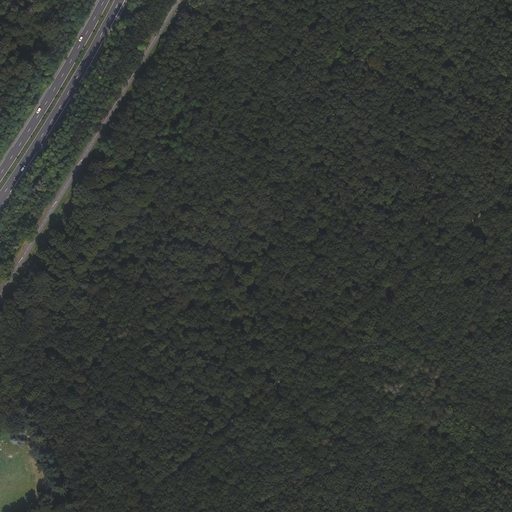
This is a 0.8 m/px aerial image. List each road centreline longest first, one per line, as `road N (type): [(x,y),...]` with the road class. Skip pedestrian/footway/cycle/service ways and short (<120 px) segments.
road 1 (track): [(122,511),(511,191)]
road 2 (tertiary): [(0,294),(177,0)]
road 3 (trunk): [(0,198),(120,0)]
road 4 (trunk): [(104,0),(0,174)]
